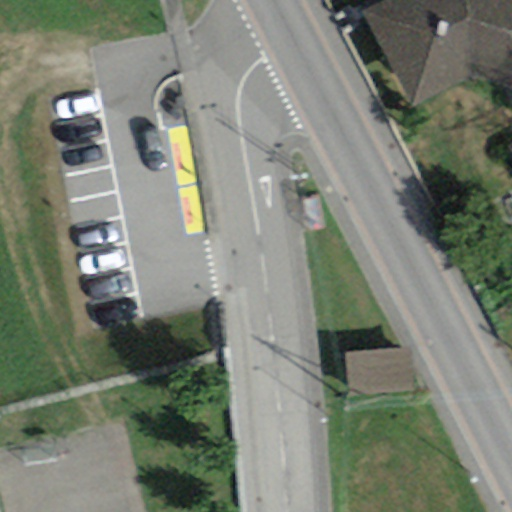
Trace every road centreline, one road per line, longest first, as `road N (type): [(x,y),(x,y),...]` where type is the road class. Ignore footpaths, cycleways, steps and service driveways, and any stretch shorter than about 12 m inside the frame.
road 1 (residential): [(269,0),(247,138),(300,427),(299,511)]
road 2 (secondary): [(511,457),(274,0)]
